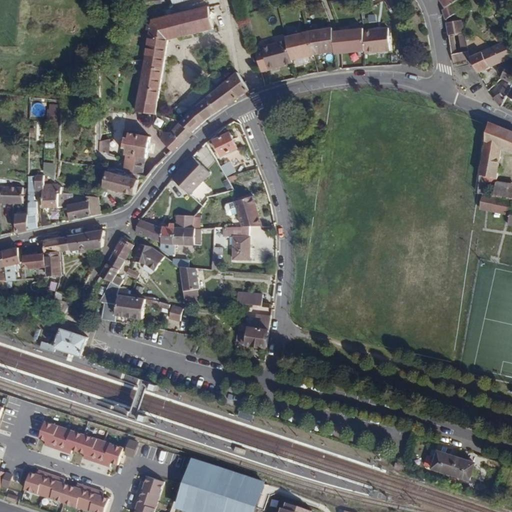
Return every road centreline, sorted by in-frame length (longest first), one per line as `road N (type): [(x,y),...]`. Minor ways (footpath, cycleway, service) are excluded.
road 1 (residential): [(246,105),(284,216),(275,383)]
road 2 (residential): [(511,451),(275,383)]
road 3 (residential): [(438,91),(364,77),(246,105)]
road 4 (residential): [(275,383),(97,341)]
road 5 (residential): [(246,105),(197,136),(122,218)]
road 6 (residential): [(121,487),(0,438)]
road 7 (residential): [(122,218),(0,243)]
